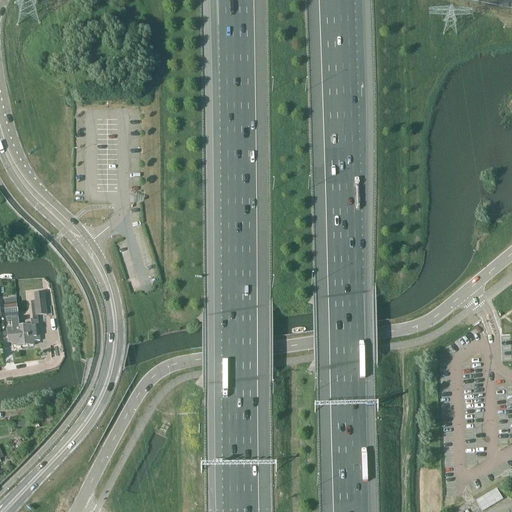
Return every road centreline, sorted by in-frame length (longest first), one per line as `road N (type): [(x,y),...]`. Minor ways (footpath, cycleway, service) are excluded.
road 1 (unclassified): [(75,511),(154,374),(422,323),(511,254)]
road 2 (motorway): [(350,511),(336,0)]
road 3 (motorway): [(236,23),(241,511)]
road 4 (secondary): [(12,511),(104,401),(120,345),(119,306),(91,241),(16,157),(0,107)]
road 5 (secondary): [(0,148),(16,181),(97,275),(109,345),(103,378),(79,422),(0,506)]
